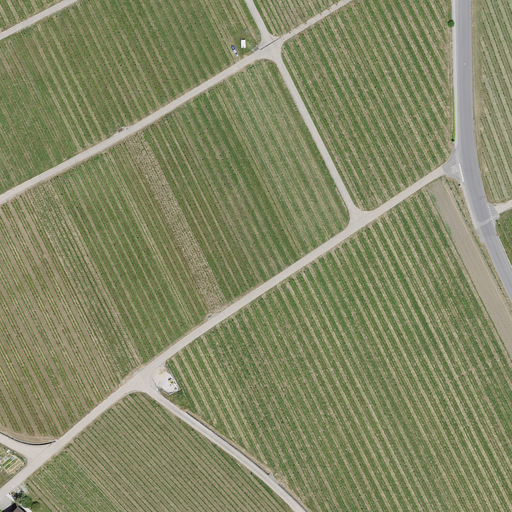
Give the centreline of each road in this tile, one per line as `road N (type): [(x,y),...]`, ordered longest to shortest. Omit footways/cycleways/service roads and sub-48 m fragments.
road 1 (track): [(466,154),(139,376),(0,493)]
road 2 (track): [(0,199),(348,0)]
road 3 (tertiary): [(462,0),(466,154),(483,218),(511,277)]
road 4 (track): [(248,0),(361,225)]
road 5 (track): [(298,511),(139,376)]
